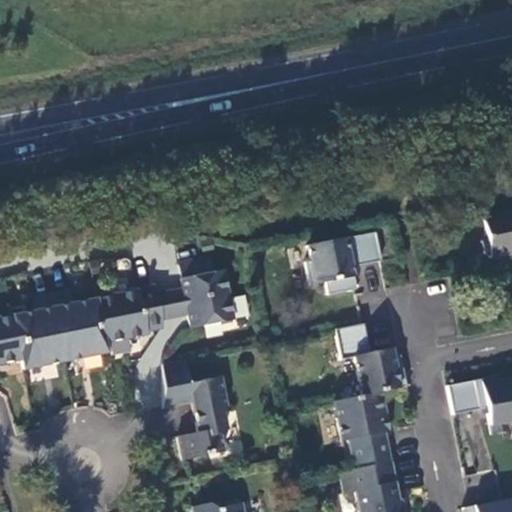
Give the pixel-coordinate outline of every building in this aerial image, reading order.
[(480,277),(507,269),(508,272),(511,271),(511,225),(470,236),(474,251),(469,260),(471,270),(480,277)] [(349,267),(379,261),(379,259),(372,231),(304,246),(307,261),(302,262),(307,286),(322,284),(325,296),(354,290),(349,267)] [(188,315),(191,329),(233,321),(222,271),(213,273),(210,258),(178,265),(183,290),(188,315)] [(95,301),(104,344),(147,335),(146,332),(163,329),(162,321),(156,296),(155,287),(136,291),(136,292),(95,301)] [(166,294),(156,296),(162,321),(170,319),(188,315),(183,290),(166,294)] [(50,297),(65,364),(107,354),(104,344),(95,301),(73,306),(70,292),(50,297)] [(50,297),(32,301),(35,314),(12,319),(22,362),(24,372),(65,364),(50,297)] [(0,366),(22,362),(12,319),(0,321),(0,366)] [(367,353),(361,324),(333,330),(339,360),(351,358),(359,396),(377,393),(404,387),(400,362),(392,364),(391,357),(389,349),(367,353)] [(400,362),(398,354),(391,357),(392,364),(400,362)] [(188,384),(184,360),(162,365),(163,410),(192,403),(198,433),(178,437),(182,461),(223,452),(220,437),(227,428),(223,414),(226,409),(220,378),(188,384)] [(496,376),(450,385),(446,386),(451,415),(484,408),(490,434),(507,430),(506,422),(511,420),(511,377),(497,380),(496,376)] [(377,393),(359,396),(329,403),(336,443),(343,442),(350,471),(385,463),(379,434),(375,419),(381,418),(377,393)] [(384,433),(381,418),(375,419),(379,434),(384,433)] [(399,510),(390,463),(385,463),(350,471),(337,474),(340,486),(352,483),(357,511),(402,511),(402,510),(399,510)] [(511,511),(511,497),(461,506),(462,511),(511,511)]
